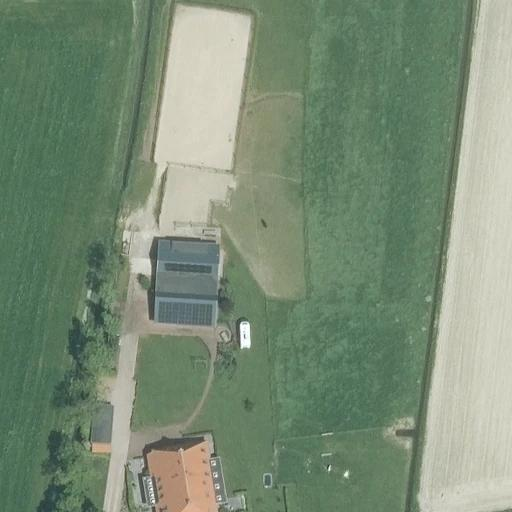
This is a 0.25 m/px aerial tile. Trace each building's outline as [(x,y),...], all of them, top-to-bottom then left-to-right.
[(154,295),(153,321),(214,324),(215,299),(218,256),(204,256),(205,249),(171,247),(170,253),(156,253),(154,295)] [(105,328),(119,330),(120,322),(107,320),(105,328)] [(108,338),(107,346),(117,347),(117,338),(108,338)] [(162,455),(146,458),(150,480),(150,481),(154,481),(158,508),(155,508),(155,510),(155,511),(214,511),(216,510),(216,509),(215,508),(212,508),(205,464),(208,463),(208,462),(205,445),(195,446),(195,444),(186,445),(186,448),(162,452),(162,455)] [(91,446),(91,454),(109,455),(110,447),(91,446)]
